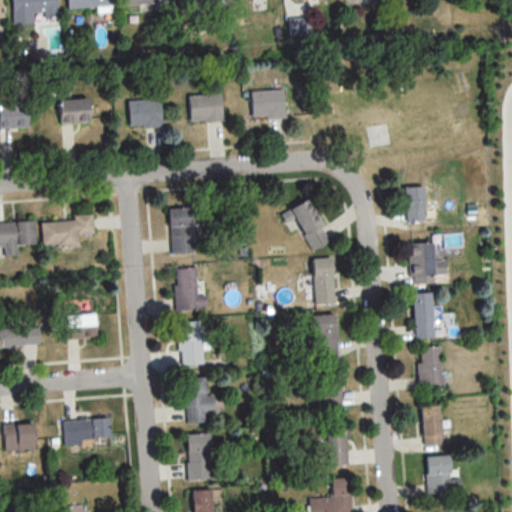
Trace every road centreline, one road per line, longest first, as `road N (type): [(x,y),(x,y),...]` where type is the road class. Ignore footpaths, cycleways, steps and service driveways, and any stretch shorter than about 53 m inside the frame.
road 1 (residential): [(388,511),(365,236),(354,183),(340,170),(305,159),(0,182)]
road 2 (residential): [(125,173),(150,511)]
road 3 (residential): [(142,375),(0,385)]
road 4 (residential): [(511,112),(511,244)]
